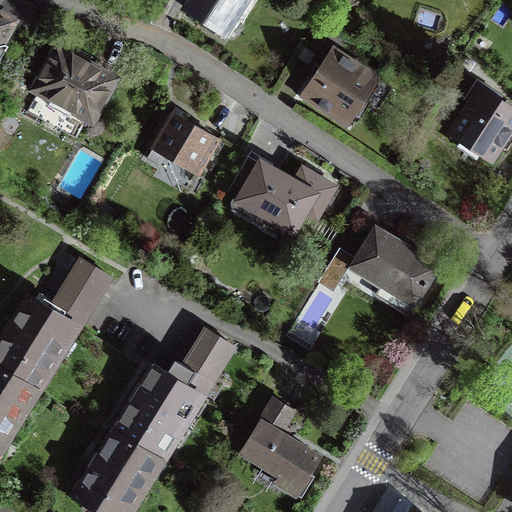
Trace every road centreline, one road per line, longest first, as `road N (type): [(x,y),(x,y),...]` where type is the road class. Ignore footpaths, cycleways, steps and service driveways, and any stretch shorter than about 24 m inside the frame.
road 1 (residential): [(497,258),(200,61),(55,0)]
road 2 (residential): [(497,258),(340,511)]
